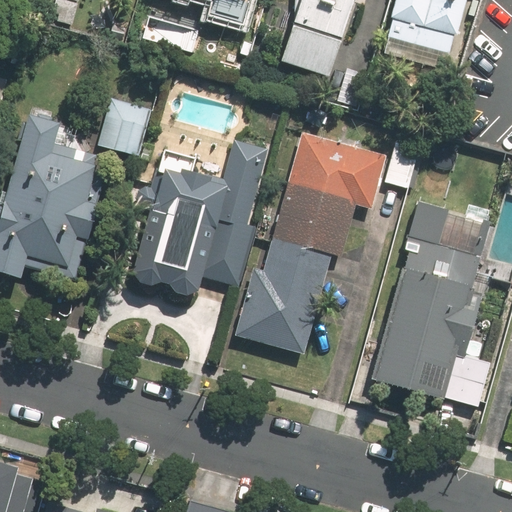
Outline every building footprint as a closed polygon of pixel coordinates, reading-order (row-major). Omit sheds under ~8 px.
[(75,25),(79,2),(69,0),(58,0),(55,21),(75,25)] [(263,0),(229,0),(261,8),(263,0)] [(299,0),(299,18),(302,17),(289,57),(335,72),(358,0),(299,0)] [(399,0),(387,51),(452,67),(468,0),(399,0)] [(152,106),(111,96),(101,143),(142,152),(152,106)] [(30,264),(84,279),(117,157),(63,142),(70,119),(34,109),(12,191),(5,189),(0,205),(0,223),(3,225),(0,235),(0,267),(27,275),(30,264)] [(257,265),(241,333),(312,350),(335,253),(347,256),(360,203),(371,206),(384,154),(301,133),(268,268),(257,265)] [(170,166),(142,272),(204,289),(208,275),(241,283),(256,225),(248,222),(268,146),(238,138),(227,180),(217,177),(218,172),(186,164),(184,170),(170,166)] [(424,149),(397,142),(387,181),(414,188),(424,149)] [(472,355),(492,276),(511,281),(511,182),(506,181),(496,220),(420,201),(375,376),(485,403),(495,361),(472,355)] [(130,511),(131,511),(65,491),(58,511),(130,511)]
